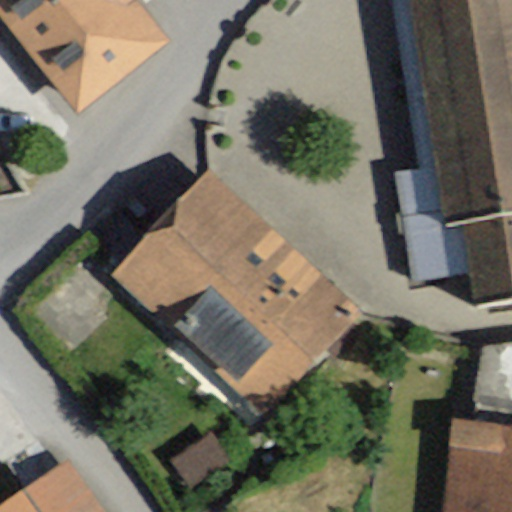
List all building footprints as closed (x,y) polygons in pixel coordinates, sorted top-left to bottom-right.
[(0,0),(0,6),(80,105),(159,42),(125,0),(0,0)] [(511,0),(394,0),(413,153),(397,155),(411,268),(468,261),(471,288),(511,283),(511,0)] [(355,299),(204,163),(114,263),(264,398),(355,299)] [(511,511),(511,411),(453,404),(438,511),(511,511)] [(0,511),(106,511),(64,452),(0,497),(0,511)]
